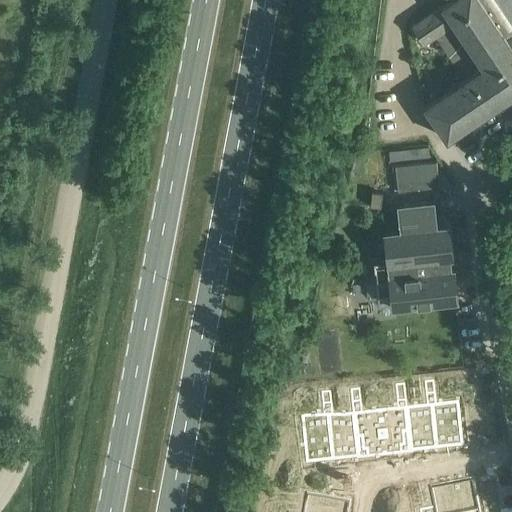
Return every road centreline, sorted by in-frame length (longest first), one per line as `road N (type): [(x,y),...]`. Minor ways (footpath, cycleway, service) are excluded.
road 1 (primary): [(207,0),(111,511)]
road 2 (primary): [(170,511),(266,0)]
road 3 (unclassified): [(0,466),(34,386),(102,0)]
road 4 (residential): [(511,401),(482,202),(511,164)]
